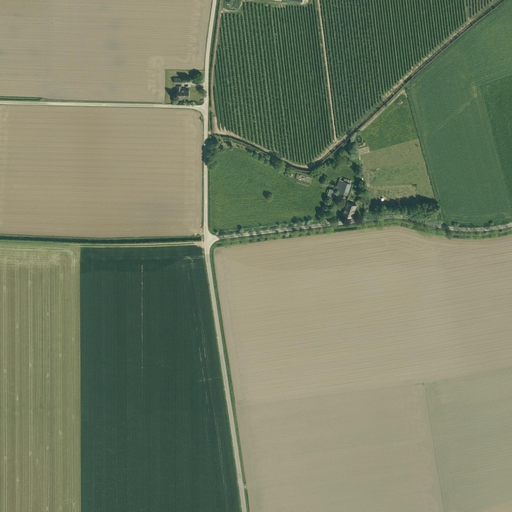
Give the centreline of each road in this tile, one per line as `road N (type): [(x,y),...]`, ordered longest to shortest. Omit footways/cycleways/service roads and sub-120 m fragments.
road 1 (unclassified): [(206,238),(388,216),(467,230),(511,224)]
road 2 (unclassified): [(243,511),(206,238)]
road 3 (unclassified): [(206,238),(215,0)]
road 4 (track): [(0,242),(207,243)]
